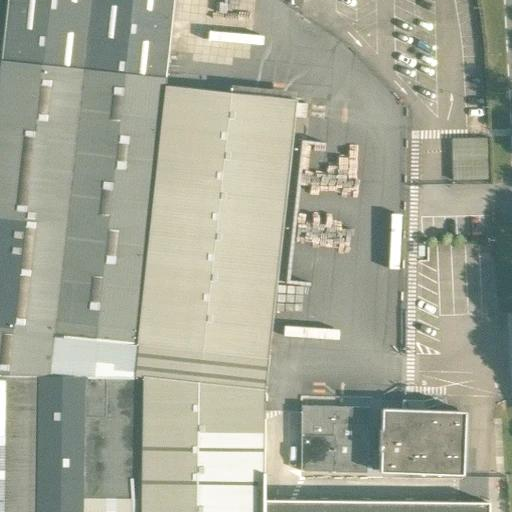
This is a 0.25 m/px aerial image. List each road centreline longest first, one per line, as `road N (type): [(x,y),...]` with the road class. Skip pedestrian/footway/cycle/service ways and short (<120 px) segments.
road 1 (unknown): [(436,128),(435,182),(448,193),(511,189)]
road 2 (unknown): [(442,0),(436,128)]
